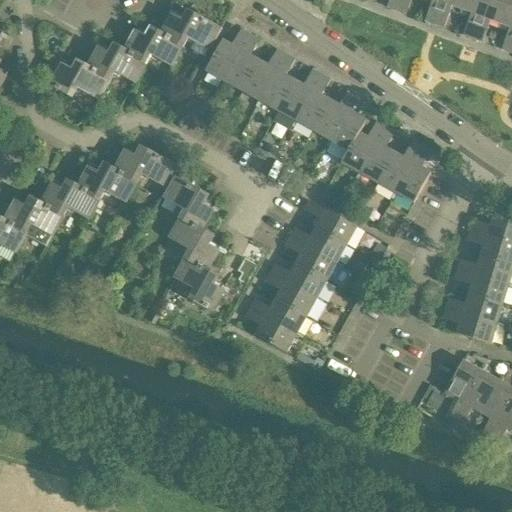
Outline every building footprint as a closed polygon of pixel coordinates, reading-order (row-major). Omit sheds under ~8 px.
[(399,12),(403,0),(366,0),(370,1),(370,0),(392,0),(389,8),(399,12)] [(437,26),(446,0),(403,0),(399,12),(408,15),(413,0),(433,0),(436,1),(427,23),(437,26)] [(475,41),(490,0),(446,0),(437,26),(446,30),(454,7),(474,15),(466,37),(475,41)] [(511,54),(511,0),(490,0),(475,41),(484,44),(493,22),(511,29),(503,51),(511,54)] [(176,12),(163,36),(184,48),(190,39),(211,51),(222,30),(190,13),(187,18),(176,12)] [(149,35),(139,29),(126,52),(126,53),(147,65),(153,55),(174,67),(184,48),(163,36),(152,30),(149,35)] [(226,83),(252,35),(243,30),(234,46),(225,41),(207,72),(226,83)] [(244,93),(261,61),(252,56),(261,40),(252,35),(226,83),(244,93)] [(101,46),(89,69),(111,81),(116,72),(137,83),(147,65),(126,53),(126,52),(116,46),(112,52),(101,46)] [(262,102),(288,55),(278,50),(270,66),(261,61),(244,93),(262,102)] [(279,112),(297,81),(288,76),(297,61),(288,55),(262,102),(279,112)] [(75,68),(65,62),(53,85),(74,97),(79,88),(100,100),(111,81),(89,69),(78,63),(75,68)] [(0,91),(10,74),(0,68),(0,67),(2,64),(0,63),(0,91)] [(297,122),(323,76),(314,71),(306,86),(297,81),(279,112),(297,122)] [(315,132),(333,100),(324,96),(332,81),(323,76),(297,122),(315,132)] [(179,96),(183,90),(176,86),(173,92),(179,96)] [(333,142),(359,95),(350,90),(341,105),(333,100),(315,132),(333,142)] [(361,134),(369,121),(359,115),(368,100),(359,95),(333,142),(350,152),(360,134),(361,134)] [(204,117),(210,108),(191,97),(185,107),(204,117)] [(361,175),(387,127),(379,123),(369,139),(361,134),(360,134),(350,152),(351,152),(344,165),(361,175)] [(379,184),(396,154),(387,149),(396,132),(387,127),(361,175),(379,184)] [(397,194),(423,147),(414,143),(405,159),(396,154),(379,184),(397,194)] [(265,151),(275,156),(278,150),(268,144),(265,151)] [(416,205),(432,174),(423,169),(432,152),(423,147),(397,194),(416,205)] [(140,154),(129,148),(116,171),(139,184),(144,175),(164,186),(175,167),(143,149),(140,154)] [(102,170),(92,164),(79,188),(102,200),(107,191),(128,203),(139,184),(116,171),(105,165),(102,170)] [(179,181),(190,187),(196,177),(185,171),(179,181)] [(203,232),(216,209),(206,203),(209,197),(177,180),(166,199),(187,211),(182,220),(203,232)] [(55,181),(42,205),(41,206),(64,219),(70,208),(91,220),(102,200),(79,188),(68,181),(65,186),(55,181)] [(17,198),(5,221),(4,222),(28,235),(27,236),(48,248),(64,219),(41,206),(42,205),(31,199),(29,204),(17,198)] [(348,247),(358,228),(313,203),(307,212),(323,221),(318,230),(348,247)] [(511,221),(495,217),(492,226),(475,221),(472,232),(511,243),(511,221)] [(0,243),(17,253),(27,236),(28,235),(4,222),(5,221),(0,218),(0,243)] [(203,232),(182,220),(172,239),(192,250),(187,260),(208,272),(221,248),(211,243),(214,238),(203,232)] [(84,230),(77,241),(85,245),(91,234),(84,230)] [(348,247),(318,230),(313,239),(297,230),(292,239),(338,264),(348,247)] [(511,264),(511,243),(472,232),(469,241),(486,246),(483,256),(511,264)] [(328,282),(338,264),(292,239),(288,248),(303,256),(298,265),(328,282)] [(378,264),(387,248),(378,243),(369,259),(378,264)] [(511,285),(511,280),(511,264),(483,256),(480,266),(463,261),(460,270),(511,285)] [(208,272),(187,260),(176,279),(197,290),(192,299),(214,312),(227,289),(215,282),(218,277),(208,272)] [(293,274),(277,265),(272,274),(318,300),(328,282),(298,265),(293,274)] [(505,305),(511,285),(460,270),(457,281),(474,286),(472,295),(505,305)] [(308,318),(318,300),(272,274),(267,284),(283,293),(278,301),(308,318)] [(499,324),(505,305),(472,295),(469,305),(451,300),(449,309),(499,324)] [(273,310),(257,301),(252,310),(298,335),(308,318),(278,301),(273,310)] [(493,344),(499,324),(449,309),(446,320),(463,325),(460,334),(493,344)] [(288,354),(298,335),(252,310),(247,319),(263,328),(258,337),(288,354)] [(457,419),(484,372),(466,361),(447,394),(457,399),(448,414),(457,419)] [(483,414),(502,382),(484,372),(457,419),(465,424),(474,409),(483,414)] [(492,439),(511,404),(511,387),(502,382),(483,414),(492,419),(483,434),(492,439)] [(511,430),(511,404),(492,439),(501,444),(510,429),(511,430)]
